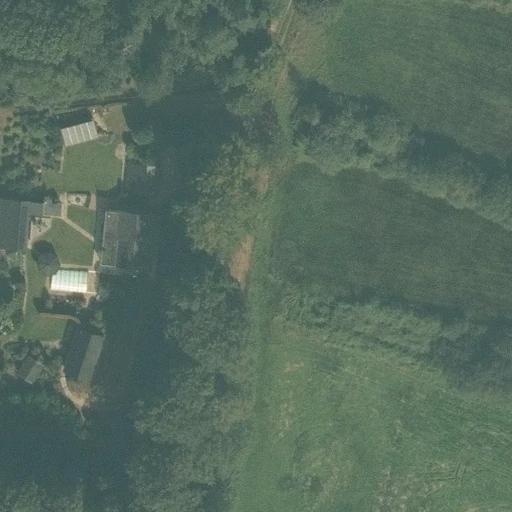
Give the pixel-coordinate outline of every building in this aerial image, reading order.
[(93,117),(59,123),(63,143),(97,136),(93,117)] [(126,161),(124,188),(157,191),(160,163),(126,161)] [(43,201),(38,201),(38,200),(0,197),(0,245),(25,247),(28,212),(37,213),(60,214),(61,202),(50,202),(51,196),(43,195),(43,201)] [(149,267),(154,213),(105,208),(100,263),(149,267)] [(15,289),(26,288),(24,275),(13,277),(15,289)] [(90,380),(105,333),(77,324),(62,371),(90,380)] [(33,383),(44,364),(26,354),(16,372),(33,383)]
